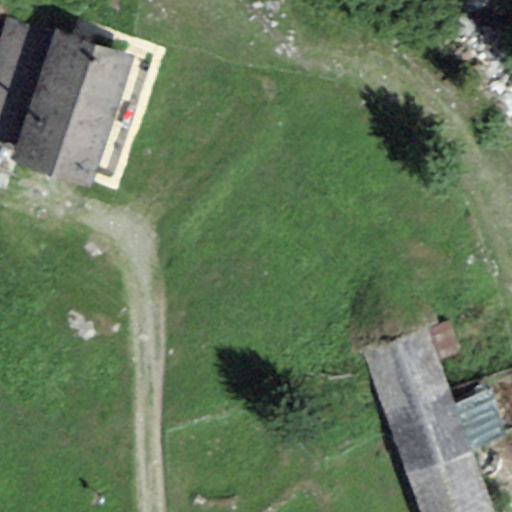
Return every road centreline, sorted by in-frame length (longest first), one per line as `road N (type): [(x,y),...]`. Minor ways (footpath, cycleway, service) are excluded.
road 1 (track): [(161,511),(142,217),(276,85)]
road 2 (track): [(237,0),(268,29),(435,106),(505,207),(511,231)]
